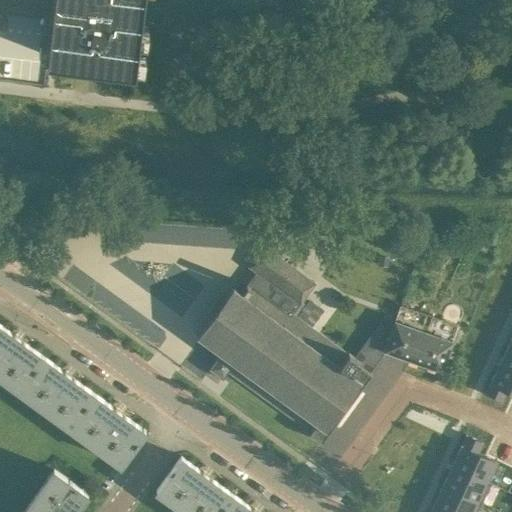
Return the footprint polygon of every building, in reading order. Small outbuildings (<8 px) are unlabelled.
[(0,0),(0,79),(44,85),(47,56),(46,56),(51,14),(52,0),(0,0)] [(52,0),(51,14),(46,56),(47,56),(54,57),(74,59),(86,60),(134,66),(135,59),(141,0),(52,0)] [(452,340),(438,335),(393,319),(388,333),(377,325),(354,357),(347,352),(346,353),(310,327),(323,310),(311,301),(299,318),(292,313),(314,283),(263,245),(248,266),(256,271),(240,292),(233,287),(225,297),(219,293),(198,321),(204,325),(196,336),(220,354),(209,369),(222,379),(227,373),(229,370),(311,430),(310,432),(322,441),(372,372),(370,370),(385,350),(442,371),(452,340)] [(0,375),(18,388),(42,355),(0,324),(0,375)] [(511,344),(508,342),(499,362),(511,367),(511,344)] [(69,425),(93,392),(42,355),(18,388),(69,425)] [(511,367),(499,362),(485,394),(501,401),(506,391),(511,393),(511,367)] [(93,392),(69,425),(120,462),(144,429),(93,392)] [(466,434),(451,465),(486,481),(486,480),(496,460),(486,456),(478,452),(482,442),(466,434)] [(215,511),(231,491),(205,473),(180,454),(155,488),(189,511),(215,511)] [(451,465),(442,484),(481,503),(491,482),(486,480),(486,481),(451,465)] [(55,467),(23,511),(72,511),(88,491),(55,467)] [(442,484),(433,504),(450,511),(477,511),(481,503),(442,484)] [(258,511),(231,491),(215,511),(258,511)]
